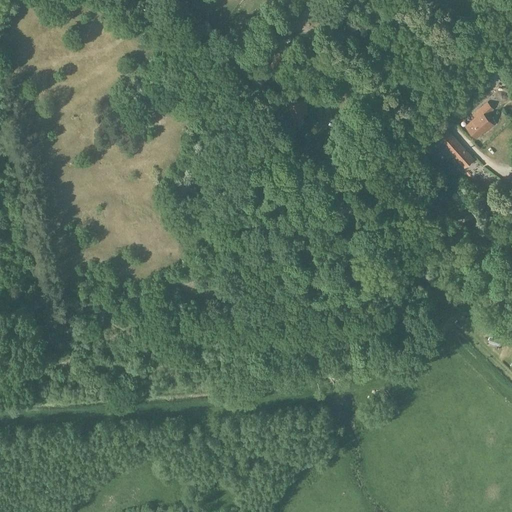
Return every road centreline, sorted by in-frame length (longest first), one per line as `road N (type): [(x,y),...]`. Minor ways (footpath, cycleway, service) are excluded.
road 1 (track): [(374,237),(313,173),(255,82)]
road 2 (track): [(255,82),(164,0)]
